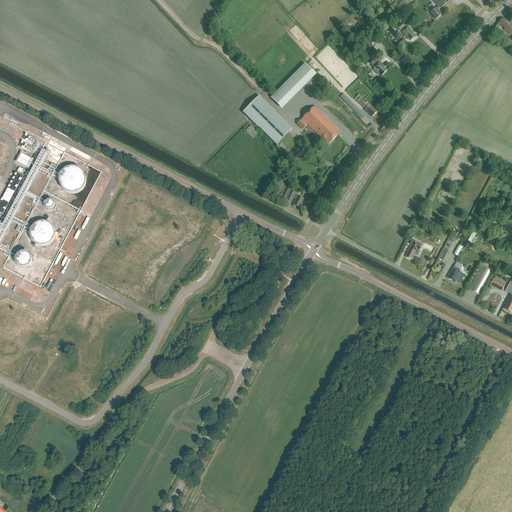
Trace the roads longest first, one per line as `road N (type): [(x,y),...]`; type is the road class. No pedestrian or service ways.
road 1 (unclassified): [(0,87),(299,241)]
road 2 (unclassified): [(309,221),(349,162),(483,11)]
road 3 (tertiary): [(325,230),(491,19)]
road 4 (unclassified): [(42,511),(136,398),(190,370),(206,347)]
road 5 (unclassified): [(511,353),(313,250)]
road 6 (residential): [(325,230),(497,318)]
road 7 (track): [(501,347),(482,401),(421,511)]
road 8 (tertiary): [(166,511),(242,373)]
road 9 (unclassified): [(206,347),(222,321),(279,278),(299,241)]
road 10 (tertiary): [(246,365),(313,250)]
